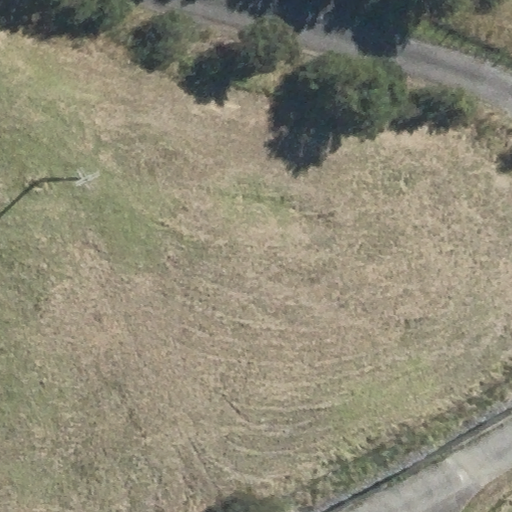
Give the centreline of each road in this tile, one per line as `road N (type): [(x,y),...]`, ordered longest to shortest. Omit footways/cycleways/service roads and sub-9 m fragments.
road 1 (track): [(511,90),(205,0)]
road 2 (track): [(390,511),(511,443)]
